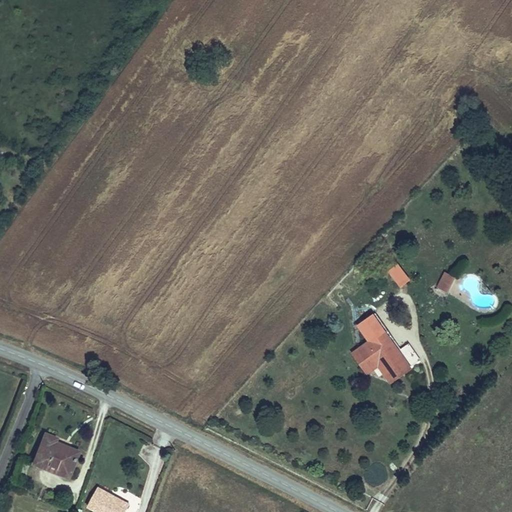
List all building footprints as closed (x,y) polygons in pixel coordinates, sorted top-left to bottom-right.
[(399,289),(410,281),(397,262),(386,270),(399,289)] [(448,293),(456,278),(443,272),(436,287),(448,293)] [(388,330),(363,349),(372,362),(384,353),(394,368),(408,358),(402,349),(388,330)] [(372,362),(363,349),(356,353),(370,373),(381,365),(393,381),(425,358),(414,341),(402,349),(408,358),(394,368),(384,353),(372,362)] [(45,439),(32,470),(65,484),(71,470),(76,472),(82,459),(55,448),(57,444),(45,439)] [(99,493),(88,511),(129,511),(130,510),(99,493)]
